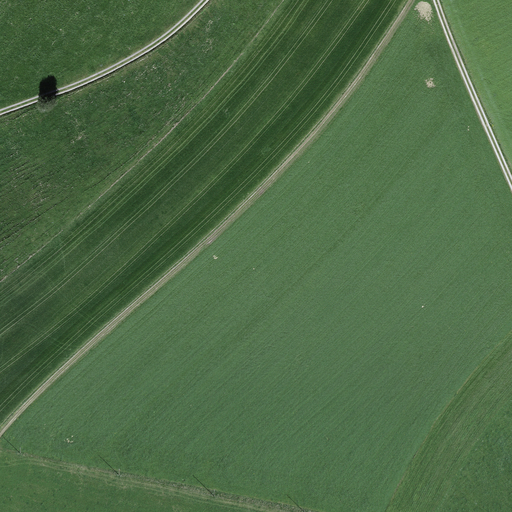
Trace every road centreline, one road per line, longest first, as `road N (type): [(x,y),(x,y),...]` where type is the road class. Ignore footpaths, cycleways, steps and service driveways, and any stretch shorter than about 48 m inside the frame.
road 1 (track): [(410,0),(361,77),(286,162),(0,433)]
road 2 (track): [(205,0),(102,74),(0,112)]
road 3 (track): [(511,193),(436,0)]
